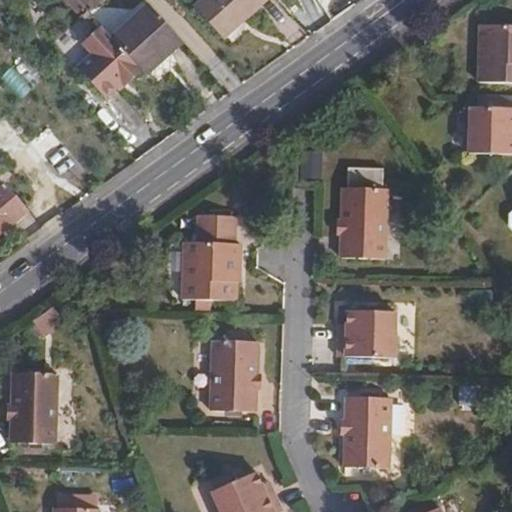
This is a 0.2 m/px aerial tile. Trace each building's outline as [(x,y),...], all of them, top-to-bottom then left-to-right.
[(96,0),(76,0),(87,12),(98,2),(96,0)] [(262,0),(197,0),(192,5),(220,38),(262,0)] [(181,43),(147,5),(110,37),(140,71),(145,76),(181,43)] [(511,29),(481,28),(479,86),(511,86),(511,29)] [(140,71),(110,37),(102,29),(85,45),(95,57),(80,71),(107,100),(140,71)] [(143,80),(110,108),(124,123),(156,95),(143,80)] [(511,156),(511,111),(480,111),(478,156),(511,156)] [(0,232),(26,212),(2,186),(0,187),(0,232)] [(347,237),(344,236),(344,260),(388,261),(390,191),(346,190),(345,224),(347,224),(347,237)] [(185,245),(184,301),(239,302),(239,285),(242,284),(243,246),(238,246),(238,218),(190,217),(190,245),(185,245)] [(38,313),(19,328),(30,342),(49,327),(38,313)] [(349,337),(341,337),(340,360),(389,361),(391,315),(349,314),(349,328),(349,337)] [(341,328),(341,337),(349,337),(349,328),(341,328)] [(257,368),(259,368),(260,344),(215,343),(213,412),(258,413),(259,379),(257,379),(257,368)] [(265,368),(259,368),(257,368),(257,379),(259,379),(264,379),(265,368)] [(16,422),(13,422),(12,445),(20,445),(47,446),(57,447),(60,377),(15,375),(14,410),(16,410),(16,422)] [(350,447),(347,447),(346,471),(391,472),(393,401),(348,399),(347,434),(351,434),(350,447)] [(47,446),(20,445),(20,454),(47,456),(47,446)] [(267,495),(264,487),(258,473),(221,491),(230,511),(284,511),(275,491),(267,495)] [(272,484),(264,487),(267,495),(275,491),(272,484)] [(96,511),(97,500),(60,499),(60,511),(56,511),(55,511),(96,511)]
